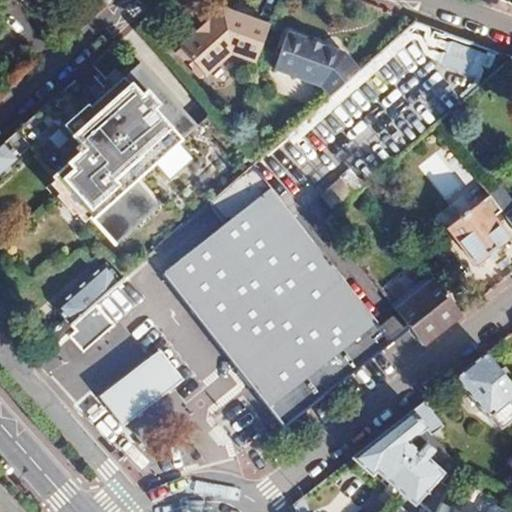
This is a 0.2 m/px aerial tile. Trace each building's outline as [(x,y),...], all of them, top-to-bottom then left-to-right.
[(253,63),(268,25),(220,8),(178,46),(205,76),(229,53),(253,63)] [(364,61),(372,70),(408,38),(401,29),(364,61)] [(347,78),(358,68),(342,53),(286,32),(273,70),(319,87),(327,96),(347,78)] [(481,77),(486,52),(440,42),(435,67),(481,77)] [(35,155),(32,158),(49,177),(48,178),(86,221),(87,220),(109,245),(153,207),(135,183),(196,128),(140,63),(85,111),(88,115),(50,150),(25,122),(0,144),(0,174),(18,158),(14,154),(24,144),(35,155)] [(418,166),(445,200),(463,186),(436,152),(418,166)] [(220,226),(158,277),(187,313),(240,379),(280,429),(385,346),(327,269),(332,265),(325,258),(324,259),(309,239),(304,242),(253,176),(263,168),(255,160),(253,162),(204,205),(220,226)] [(328,208),(359,184),(346,168),(315,193),(328,208)] [(500,193),(490,200),(499,211),(508,203),(500,193)] [(505,239),(478,204),(444,230),(472,265),(505,239)] [(332,265),(327,269),(385,346),(407,329),(401,322),(341,246),(325,258),(332,265)] [(121,281),(103,264),(52,308),(63,321),(46,337),(52,344),(70,328),(70,327),(121,281)] [(417,289),(399,303),(409,315),(401,322),(407,329),(420,345),(458,315),(439,291),(427,300),(417,289)] [(76,335),(70,328),(52,344),(58,351),(76,335)] [(483,353),(452,377),(485,419),(489,416),(500,429),(511,419),(511,405),(508,401),(511,397),(511,389),(506,383),(510,379),(507,374),(502,377),(483,353)] [(420,402),(410,410),(429,434),(439,426),(420,402)] [(410,410),(350,458),(367,479),(371,476),(413,506),(442,472),(412,450),(431,436),(429,434),(410,410)]
